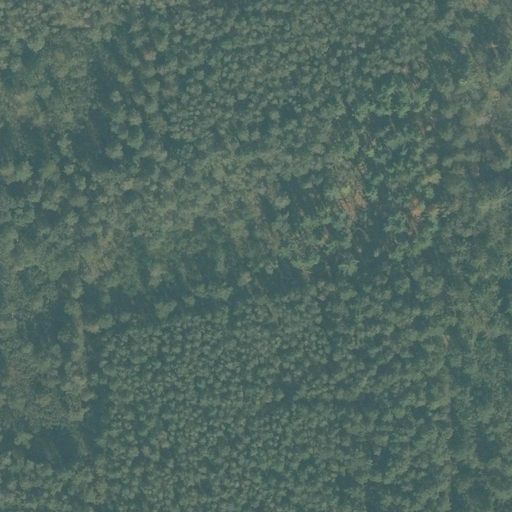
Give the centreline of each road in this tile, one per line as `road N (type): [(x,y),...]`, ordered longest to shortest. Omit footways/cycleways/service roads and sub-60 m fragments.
road 1 (track): [(100,504),(85,329),(441,237)]
road 2 (track): [(437,182),(430,0)]
